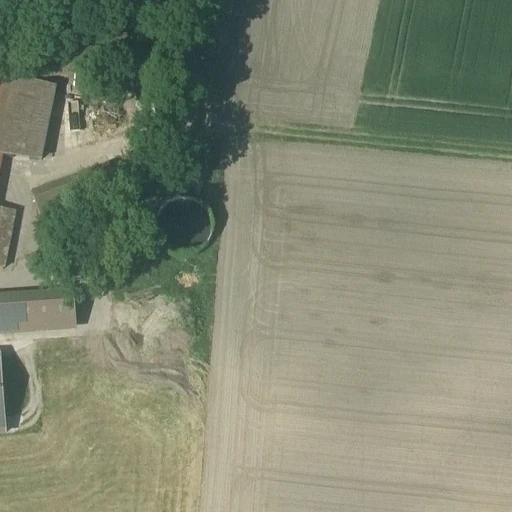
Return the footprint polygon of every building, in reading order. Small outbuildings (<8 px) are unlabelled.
[(40,93),(0,84),(0,158),(1,159),(11,107),(36,112),(40,93)] [(36,112),(11,107),(1,159),(41,162),(54,95),(40,93),(36,112)] [(112,174),(34,202),(43,226),(121,198),(112,174)] [(171,204),(168,206),(164,209),(161,213),(159,216),(157,220),(156,223),(155,226),(155,231),(156,236),(157,240),(159,245),(163,250),(166,252),(169,255),(172,256),(175,258),(180,259),(186,259),(193,258),(197,256),(201,254),(203,251),(205,250),(208,247),(210,244),(212,239),(213,235),(213,229),(213,224),(212,221),(211,218),(209,214),(205,210),(201,206),(196,204),(193,202),(189,201),(183,201),(178,202),(174,203),(171,204)] [(0,270),(3,272),(15,214),(0,211),(0,270)] [(72,295),(0,300),(0,326),(74,321),(72,295)]
